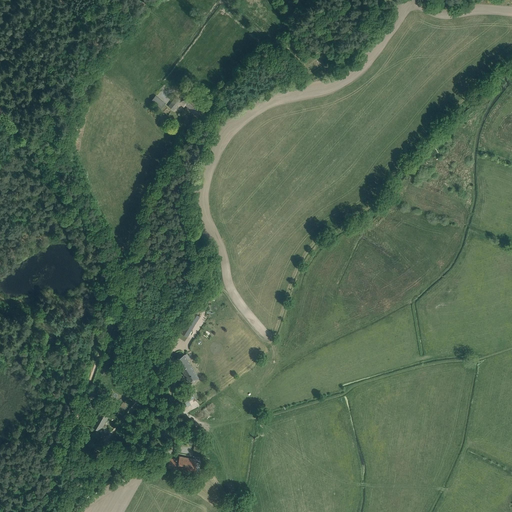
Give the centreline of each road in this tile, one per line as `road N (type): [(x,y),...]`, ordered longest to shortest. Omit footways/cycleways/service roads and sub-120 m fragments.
road 1 (track): [(122,288),(73,194),(0,106)]
road 2 (track): [(110,262),(126,259),(152,185),(198,121)]
road 3 (track): [(122,288),(79,411)]
